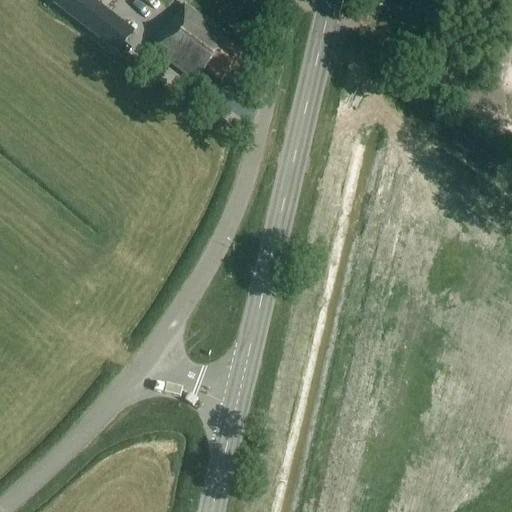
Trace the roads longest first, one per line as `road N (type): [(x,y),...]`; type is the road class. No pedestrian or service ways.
road 1 (secondary): [(236,406),(330,0)]
road 2 (unclassified): [(290,0),(247,183),(215,254),(143,362)]
road 3 (track): [(511,142),(358,26),(308,0)]
road 4 (unclassified): [(0,507),(70,447),(143,362)]
